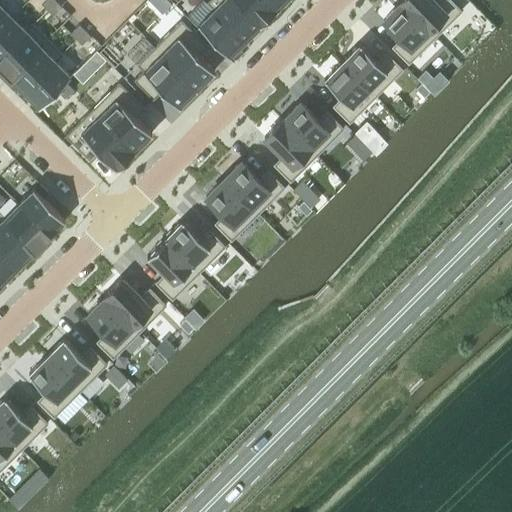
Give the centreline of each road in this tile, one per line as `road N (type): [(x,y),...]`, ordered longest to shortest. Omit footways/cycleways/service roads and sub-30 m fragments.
road 1 (primary): [(200,511),(511,200)]
road 2 (residential): [(332,0),(114,223)]
road 3 (residential): [(0,103),(114,223)]
road 4 (residential): [(114,223),(0,335)]
